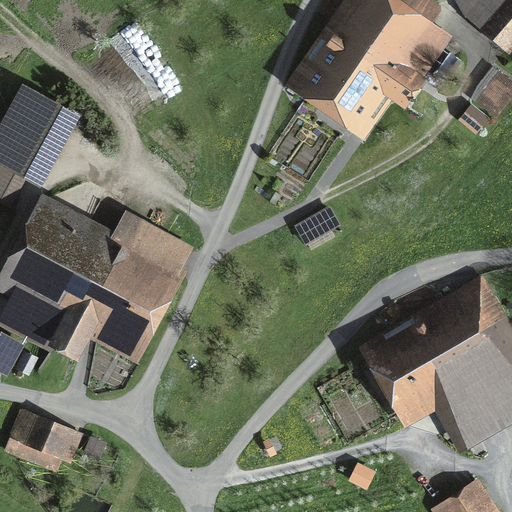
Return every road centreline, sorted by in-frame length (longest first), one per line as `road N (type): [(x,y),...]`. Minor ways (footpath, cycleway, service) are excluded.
road 1 (track): [(315,0),(130,430)]
road 2 (track): [(202,511),(199,493),(212,476),(377,296),(424,268),(511,252)]
road 3 (track): [(511,498),(485,465),(401,439),(212,476)]
road 4 (track): [(199,493),(130,430),(0,391)]
road 5 (track): [(308,205),(415,147),(466,90)]
